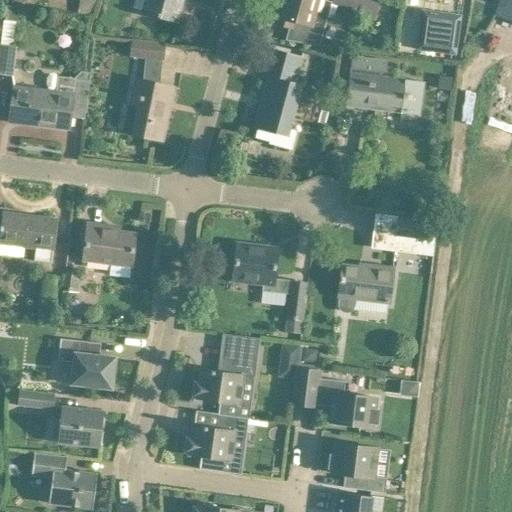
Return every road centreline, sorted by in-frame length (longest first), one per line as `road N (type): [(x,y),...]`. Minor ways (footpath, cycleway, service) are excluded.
road 1 (residential): [(135,470),(189,189)]
road 2 (residential): [(189,189),(243,0)]
road 3 (residential): [(189,189),(0,166)]
road 4 (residential): [(135,470),(294,491)]
road 5 (residential): [(321,206),(189,189)]
